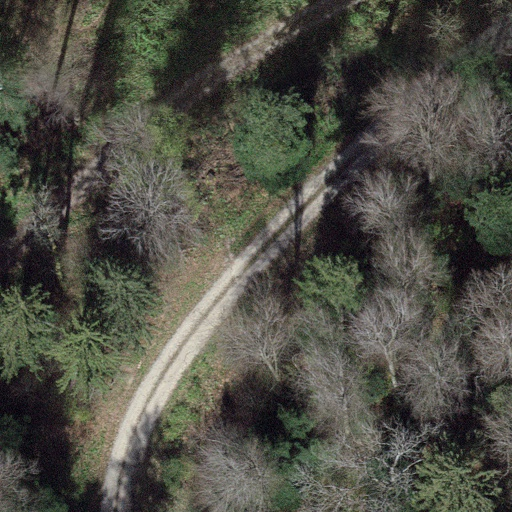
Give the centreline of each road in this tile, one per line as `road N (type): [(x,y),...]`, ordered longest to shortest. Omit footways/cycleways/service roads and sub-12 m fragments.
road 1 (track): [(511,17),(297,211),(182,359),(142,476),(139,511)]
road 2 (track): [(352,0),(216,71),(0,256)]
